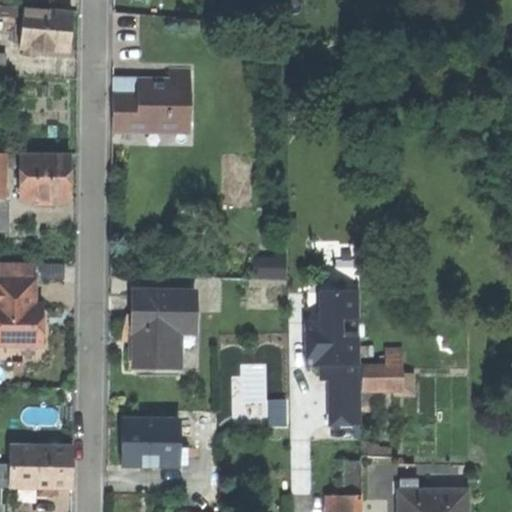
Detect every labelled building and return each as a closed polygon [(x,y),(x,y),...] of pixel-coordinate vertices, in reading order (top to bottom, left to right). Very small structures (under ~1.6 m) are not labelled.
[(21,44),(70,48),(72,30),(73,10),(24,6),(21,44)] [(114,123),(190,124),(191,65),(170,65),(169,77),(115,76),(114,99),(114,123)] [(0,163),(22,164),(22,154),(22,149),(0,149),(0,163)] [(69,154),(22,154),(22,164),(21,195),(69,195),(69,175),(69,154)] [(9,194),(0,193),(0,225),(8,225),(9,194)] [(255,272),(287,273),(287,241),(277,241),(277,255),(255,254),(255,272)] [(0,260),(0,278),(30,278),(31,261),(0,260)] [(0,278),(0,277),(0,342),(40,343),(40,323),(41,303),(34,303),(34,278),(30,278),(0,278)] [(194,288),(136,288),(136,310),(134,310),(134,319),(133,327),(136,327),(136,353),(156,353),(156,361),(179,361),(179,344),(193,345),(194,288)] [(331,427),(362,426),(358,291),(318,292),(319,323),(306,323),(307,367),(320,367),(321,381),(330,381),(331,427)] [(364,392),(404,391),(403,363),(363,364),(364,392)] [(178,415),(124,415),(124,439),(123,461),(178,461),(178,453),(178,442),(178,415)] [(189,442),(178,442),(178,453),(189,453),(189,442)] [(8,487),(35,487),(35,447),(9,447),(8,468),(8,487)] [(35,487),(70,488),(71,467),(71,447),(35,447),(35,487)] [(0,486),(8,487),(8,468),(0,467),(0,486)] [(402,476),(402,485),(417,485),(417,475),(402,476)] [(402,485),(400,485),(399,511),(468,511),(468,484),(417,485),(402,485)] [(329,511),(349,511),(349,491),(329,491),(329,511)] [(362,511),(362,491),(349,491),(349,511),(362,511)]
